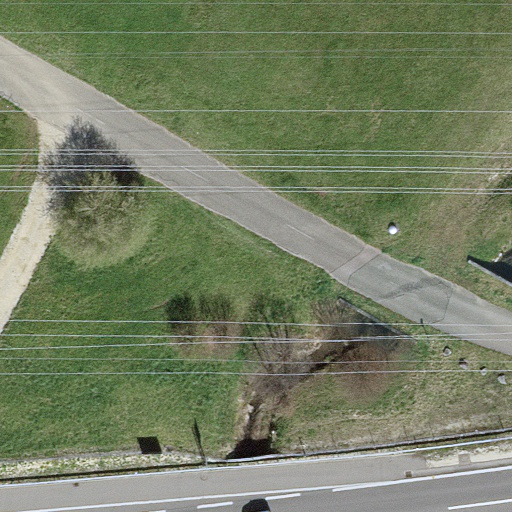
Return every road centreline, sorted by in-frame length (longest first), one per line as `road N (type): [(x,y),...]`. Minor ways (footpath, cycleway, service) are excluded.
road 1 (track): [(0,71),(296,230)]
road 2 (track): [(511,331),(296,230)]
